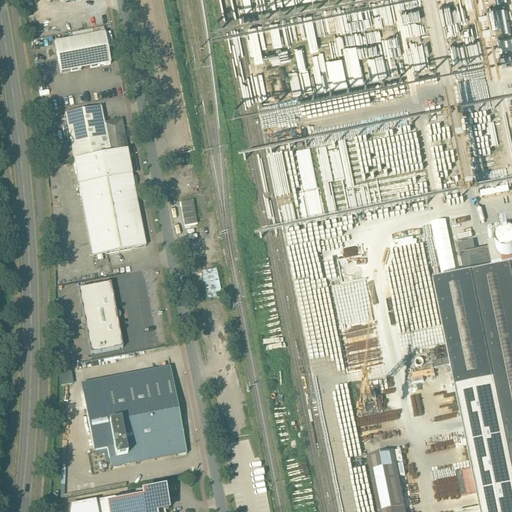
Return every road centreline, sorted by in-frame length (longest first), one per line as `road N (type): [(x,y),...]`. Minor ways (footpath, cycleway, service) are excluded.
road 1 (residential): [(224,511),(123,0)]
road 2 (primary): [(19,511),(30,398),(29,271),(0,24)]
